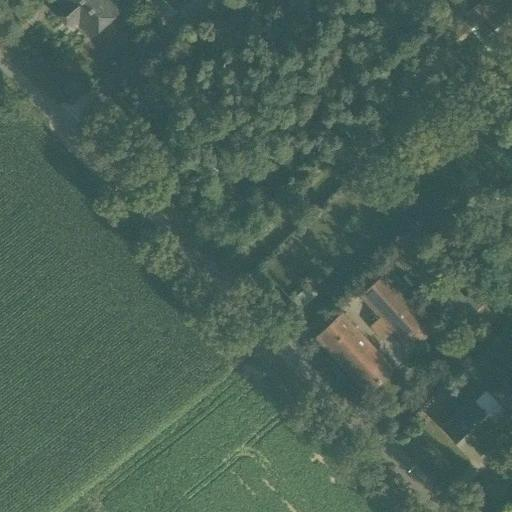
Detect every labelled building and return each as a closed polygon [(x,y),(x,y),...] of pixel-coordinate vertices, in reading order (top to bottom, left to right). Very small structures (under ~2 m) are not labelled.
[(60,0),(59,2),(60,4),(54,9),(72,30),(78,24),(90,37),(122,9),(114,0),(60,0)] [(468,286),(452,270),(446,276),(462,293),(468,286)] [(384,275),(359,297),(379,319),(369,328),(382,342),(392,333),(402,344),(403,343),(411,352),(441,325),(422,303),(414,309),(384,275)] [(445,278),(425,297),(467,343),(494,318),(472,293),(465,299),(445,278)] [(318,294),(309,285),(291,301),(300,310),(318,294)] [(393,369),(343,315),(316,339),(367,394),(393,369)] [(506,414),(485,392),(445,430),(475,461),(504,434),(495,424),(506,414)]
